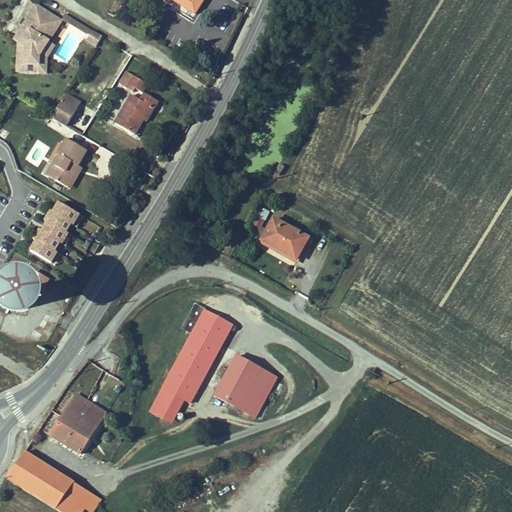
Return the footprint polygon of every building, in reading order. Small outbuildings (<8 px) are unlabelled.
[(171,0),(193,14),(198,6),(200,8),(204,0),(171,0)] [(55,17),(36,5),(23,26),(29,30),(20,44),(18,47),(17,68),(26,68),(26,72),(39,73),(40,56),(49,42),(46,31),(55,17)] [(65,15),(62,19),(86,34),(90,35),(92,31),(65,15)] [(55,17),(46,31),(49,42),(61,21),(55,17)] [(29,30),(23,26),(14,40),(20,44),(29,30)] [(102,37),(92,31),(90,35),(86,41),(96,47),(102,37)] [(40,56),(39,73),(46,73),(47,58),(55,46),(49,42),(40,56)] [(126,72),(119,84),(133,93),(135,89),(143,93),(148,85),(126,72)] [(66,94),(62,100),(78,109),(81,103),(66,94)] [(141,101),(132,96),(115,124),(134,135),(143,120),(150,107),(154,109),(158,102),(145,94),(141,101)] [(62,100),(51,118),(67,127),(68,125),(78,109),(62,100)] [(150,107),(143,120),(146,122),(154,109),(150,107)] [(82,136),(84,134),(68,125),(67,127),(82,136)] [(25,158),(37,166),(50,147),(38,139),(25,158)] [(61,157),(49,177),(69,187),(77,172),(73,170),(76,165),(78,167),(87,151),(67,140),(63,146),(60,144),(54,153),(61,157)] [(61,157),(54,153),(42,173),(49,177),(61,157)] [(77,172),(68,188),(71,190),(83,169),(78,167),(76,165),(73,170),(77,172)] [(280,165),(275,173),(279,175),(284,167),(280,165)] [(36,242),(31,252),(51,264),(57,254),(55,253),(60,243),(62,244),(68,234),(66,233),(71,223),(74,225),(79,215),(59,203),(53,213),(51,212),(46,221),(48,223),(42,232),(40,231),(34,241),(36,242)] [(254,224),(261,227),(264,220),(257,217),(254,224)] [(273,220),(261,242),(296,261),(308,238),(273,220)] [(92,251),(96,254),(101,246),(96,243),(92,251)] [(46,278),(35,272),(31,279),(42,285),(46,278)] [(10,303),(12,302),(12,299),(14,296),(15,294),(17,293),(18,292),(18,290),(10,285),(3,298),(10,303)] [(12,299),(12,302),(13,303),(15,305),(17,308),(21,309),(24,309),(27,307),(29,304),(30,301),(30,297),(28,294),(25,292),(23,291),(18,292),(17,293),(15,294),(14,296),(12,299)] [(183,329),(192,334),(205,311),(196,306),(183,329)] [(184,400),(190,403),(232,325),(205,311),(192,334),(163,389),(184,400)] [(236,357),(215,397),(255,418),(276,378),(236,357)] [(184,400),(163,389),(150,412),(172,423),(184,400)] [(75,395),(49,435),(80,455),(106,414),(75,395)] [(26,451),(6,480),(58,511),(83,511),(85,510),(94,495),(26,451)] [(94,511),(102,500),(94,495),(85,510),(88,511),(94,511)]
